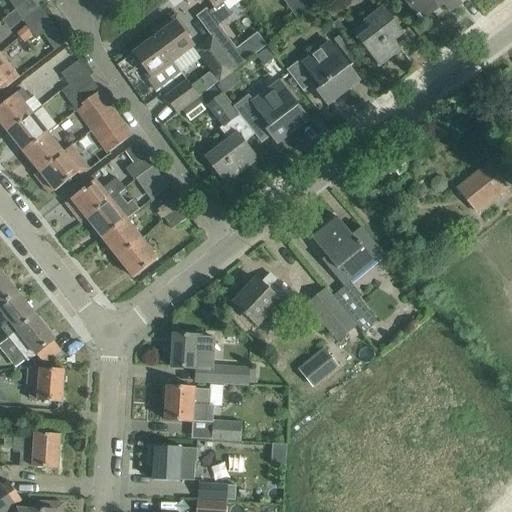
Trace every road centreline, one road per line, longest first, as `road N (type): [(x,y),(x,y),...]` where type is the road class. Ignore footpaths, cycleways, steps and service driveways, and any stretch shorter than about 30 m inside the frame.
road 1 (residential): [(234,242),(511,29)]
road 2 (residential): [(234,242),(72,21)]
road 3 (residential): [(100,511),(108,335)]
road 4 (residential): [(108,335),(0,205)]
road 5 (residential): [(108,335),(234,242)]
